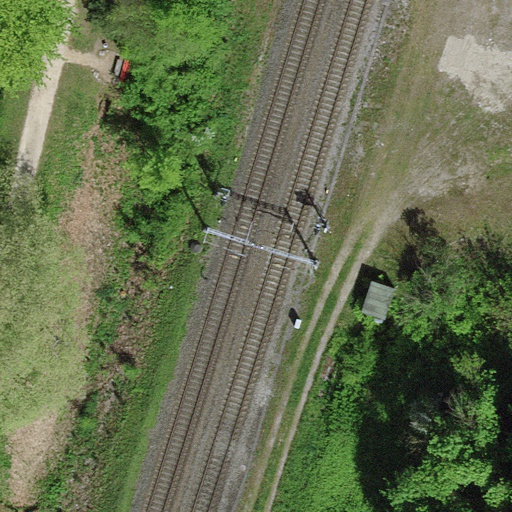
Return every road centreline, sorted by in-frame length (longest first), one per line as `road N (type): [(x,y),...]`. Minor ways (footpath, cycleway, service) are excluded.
road 1 (track): [(259,511),(357,249)]
road 2 (track): [(0,258),(65,0)]
